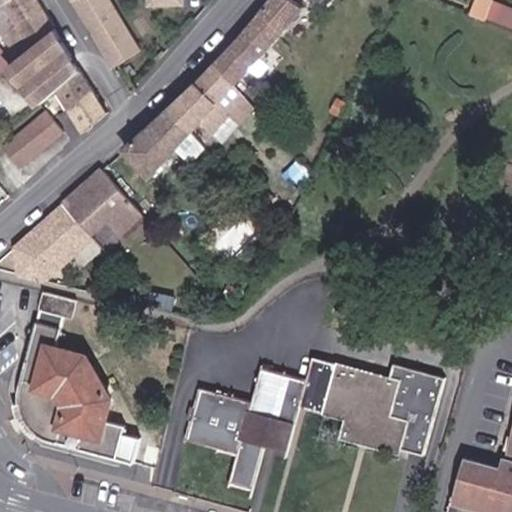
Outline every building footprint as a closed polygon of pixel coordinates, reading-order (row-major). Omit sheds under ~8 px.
[(37,0),(3,0),(2,1),(0,2),(0,18),(10,11),(28,38),(22,42),(27,50),(55,29),(37,0)] [(294,0),(272,0),(216,67),(234,86),(266,52),(304,9),(294,0)] [(477,0),(471,17),(486,22),(494,0),(477,0)] [(27,50),(13,60),(39,104),(40,103),(57,89),(80,70),(55,29),(27,50)] [(198,87),(172,110),(192,131),(234,86),(216,67),(198,87)] [(57,89),(84,134),(108,114),(80,70),(57,89)] [(39,104),(0,137),(0,142),(15,161),(58,125),(40,103),(39,104)] [(192,131),(172,110),(162,118),(127,149),(149,176),(176,148),(192,131)] [(208,149),(192,131),(176,148),(191,164),(208,149)] [(104,170),(78,194),(96,216),(85,227),(93,236),(109,220),(122,235),(145,214),(104,170)] [(65,205),(85,227),(96,216),(78,194),(65,205)] [(65,205),(52,216),(73,238),(85,227),(65,205)] [(17,248),(21,274),(51,281),(93,236),(85,227),(73,238),(52,216),(17,248)] [(79,300),(47,292),(42,309),(67,317),(73,318),(79,300)] [(67,317),(42,309),(40,322),(64,328),(67,317)] [(64,328),(40,322),(39,322),(35,337),(33,348),(22,389),(22,406),(24,415),(28,422),(35,430),(44,436),(52,439),(79,447),(79,449),(118,461),(126,428),(107,422),(112,400),(86,356),(60,348),(64,328)] [(311,357),(306,378),(299,406),(343,418),(340,432),(398,447),(423,454),(444,375),(393,361),(389,378),(311,357)] [(265,446),(288,452),(293,432),(299,406),(306,378),(260,366),(252,400),(201,387),(196,406),(190,404),(187,416),(193,418),(188,439),(238,453),(231,485),(253,491),(265,446)] [(299,406),(293,432),(395,460),(398,447),(340,432),(343,418),(299,406)] [(511,511),(511,418),(511,419),(507,435),(503,434),(499,449),(507,451),(504,460),(498,458),(496,468),(460,458),(445,511),(511,511)]
